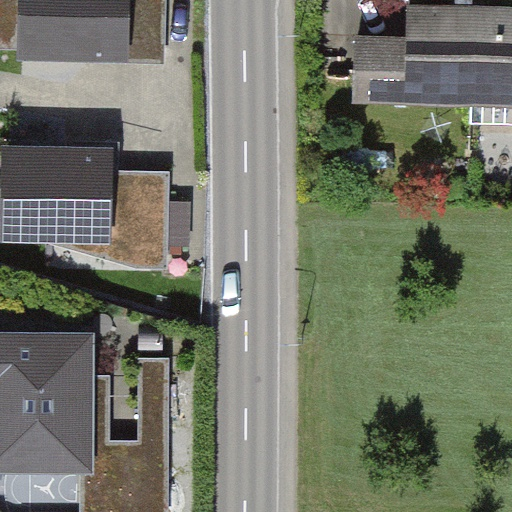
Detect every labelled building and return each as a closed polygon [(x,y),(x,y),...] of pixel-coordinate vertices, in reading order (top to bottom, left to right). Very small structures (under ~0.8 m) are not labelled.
[(136,0),(19,0),(19,39),(136,40),(136,0)] [(511,13),(405,8),(401,107),(511,111),(511,13)] [(120,135),(3,133),(1,222),(118,224),(120,135)] [(0,459),(96,460),(97,313),(0,312),(0,459)] [(100,436),(100,511),(171,511),(171,350),(141,351),(142,435),(100,436)]
